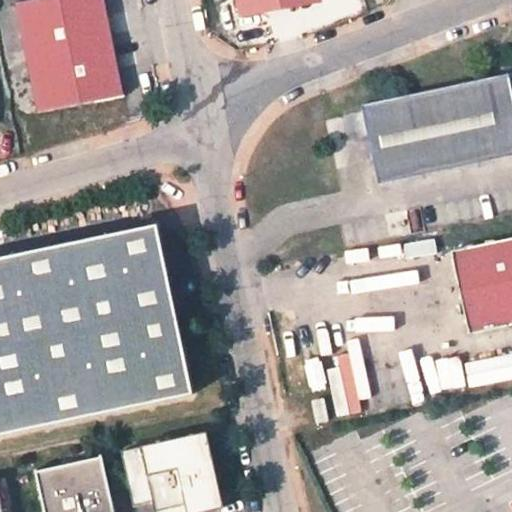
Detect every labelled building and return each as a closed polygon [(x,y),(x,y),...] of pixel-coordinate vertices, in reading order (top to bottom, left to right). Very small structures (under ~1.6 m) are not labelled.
[(40,117),(98,105),(98,107),(127,101),(105,0),(46,0),(17,6),(40,117)] [(235,0),(238,14),(263,9),(261,0),(235,0)] [(261,0),(263,9),(312,0),(261,0)] [(511,101),(507,76),(360,107),(377,186),(511,156),(511,49),(511,50),(511,53),(511,101)] [(0,435),(183,397),(147,228),(0,259),(0,435)] [(511,239),(451,252),(469,335),(511,325),(511,239)] [(511,378),(511,355),(466,359),(468,382),(511,378)] [(334,414),(356,412),(353,368),(331,370),(334,414)] [(323,399),(309,403),(314,425),(327,422),(323,399)] [(205,435),(122,452),(134,509),(153,505),(154,511),(218,511),(222,511),(205,435)] [(113,511),(102,458),(35,472),(43,511),(113,511)]
